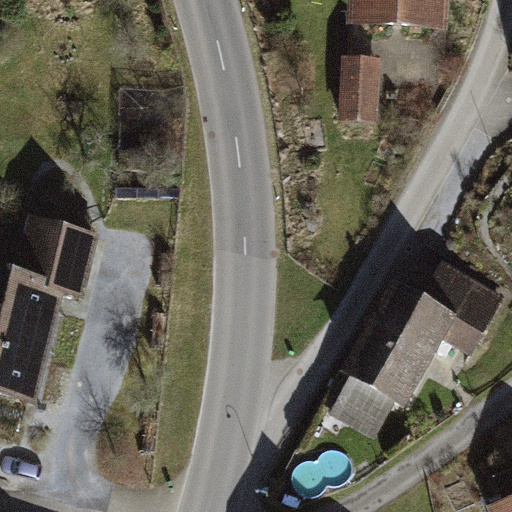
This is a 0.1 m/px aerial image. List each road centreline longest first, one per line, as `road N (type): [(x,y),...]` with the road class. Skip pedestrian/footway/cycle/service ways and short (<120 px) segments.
road 1 (residential): [(223,469),(268,446),(467,157),(511,25)]
road 2 (tertiary): [(205,0),(239,154),(246,246),(241,365),(223,469)]
road 3 (residential): [(333,511),(511,395)]
